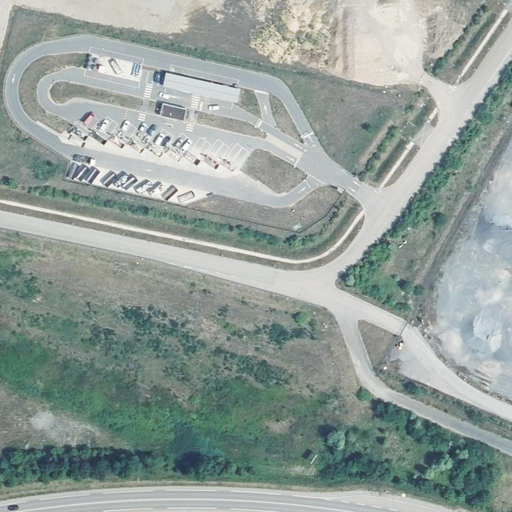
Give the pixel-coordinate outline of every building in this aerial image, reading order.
[(166,72),(162,86),(238,104),(241,89),(166,72)] [(163,103),(160,116),(185,121),(188,109),(163,103)] [(91,113),(83,122),(92,129),(99,120),(91,113)] [(105,141),(118,125),(108,116),(95,132),(105,141)] [(94,183),(97,169),(71,163),(68,177),(94,183)] [(100,180),(105,186),(116,177),(111,171),(100,180)] [(166,200),(177,190),(172,185),(161,195),(166,200)] [(180,202),(194,198),(192,192),(178,196),(180,202)]
